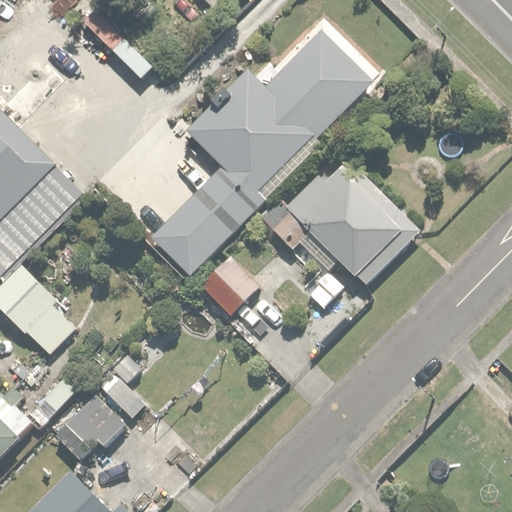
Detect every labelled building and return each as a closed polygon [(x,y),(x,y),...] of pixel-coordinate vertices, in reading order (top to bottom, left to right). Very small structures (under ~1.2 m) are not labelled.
[(152,236),(190,274),(376,77),(322,26),(269,82),(250,64),(188,130),(222,162),(152,236)] [(65,85),(41,61),(0,101),(0,232),(65,168),(23,125),(65,85)] [(339,255),(368,284),(422,229),(349,157),(325,181),(313,169),(281,200),(287,206),(270,223),(297,250),(303,244),(327,268),(339,255)] [(233,249),(199,283),(227,312),(262,278),(233,249)] [(24,263),(0,285),(0,306),(24,332),(59,300),(24,263)] [(308,292),(328,309),(350,285),(330,267),(308,292)] [(117,376),(105,389),(131,414),(144,401),(117,376)] [(37,403),(51,416),(76,391),(63,377),(37,403)] [(0,455),(34,421),(0,388),(0,455)] [(99,395),(58,436),(80,457),(98,439),(104,445),(126,422),(99,395)] [(132,511),(121,501),(111,511),(67,470),(27,511),(132,511)]
